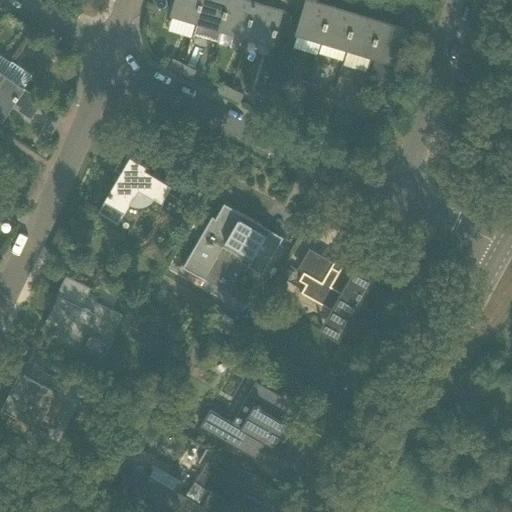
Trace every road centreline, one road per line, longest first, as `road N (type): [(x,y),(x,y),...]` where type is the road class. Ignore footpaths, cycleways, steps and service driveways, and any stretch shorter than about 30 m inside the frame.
road 1 (residential): [(398,197),(111,61)]
road 2 (tertiary): [(351,511),(503,243)]
road 3 (residential): [(0,308),(111,61)]
road 4 (residential): [(398,197),(459,0)]
